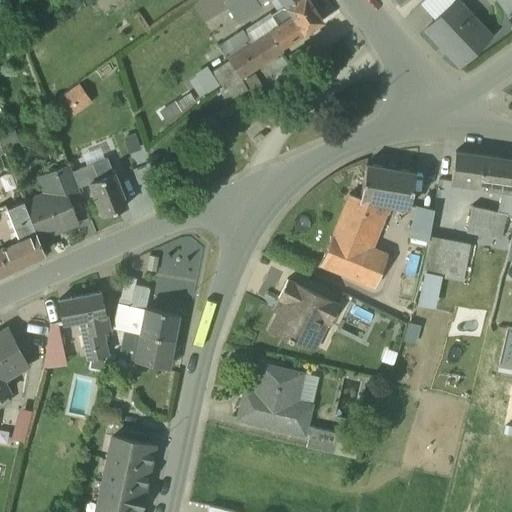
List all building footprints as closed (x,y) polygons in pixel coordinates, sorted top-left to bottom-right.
[(228,0),(227,4),(234,15),(259,0),(228,0)] [(320,16),(309,0),(271,0),(283,17),(268,27),(280,43),(320,16)] [(457,0),(449,0),(424,24),(458,60),(488,32),(457,0)] [(511,0),(496,0),(507,14),(511,10),(511,0)] [(268,27),(227,56),(238,72),(280,43),(268,27)] [(242,28),(226,38),(232,48),(248,38),(242,28)] [(226,38),(223,34),(212,41),(222,55),(232,48),(226,38)] [(268,81),(290,66),(281,52),(259,68),(268,81)] [(227,56),(211,66),(221,82),(217,84),(219,87),(225,97),(229,95),(230,96),(246,85),(239,74),(239,73),(238,72),(227,56)] [(71,110),(89,97),(76,79),(58,92),(71,110)] [(14,123),(0,128),(0,139),(1,142),(19,135),(14,123)] [(480,150),(454,147),(450,175),(476,179),(480,150)] [(511,154),(480,150),(476,179),(507,183),(511,183),(511,154)] [(112,169),(106,153),(91,158),(97,174),(88,178),(89,179),(101,210),(126,201),(114,169),(112,169)] [(163,154),(151,162),(157,171),(169,163),(163,154)] [(91,158),(78,163),(84,181),(89,179),(88,178),(97,174),(91,158)] [(80,193),(67,159),(53,164),(60,181),(61,181),(68,198),(80,193)] [(412,167),(364,159),(358,192),(358,193),(388,198),(407,201),(412,167)] [(53,164),(37,170),(44,188),(60,181),(53,164)] [(60,181),(44,188),(46,191),(24,200),(28,212),(37,233),(75,218),(68,198),(61,181),(60,181)] [(511,183),(507,183),(501,208),(511,209),(511,183)] [(347,189),(319,258),(373,280),(385,250),(366,243),(381,206),(384,208),(388,198),(358,193),(358,192),(347,189)] [(22,196),(6,203),(12,219),(28,212),(24,200),(22,196)] [(432,205),(414,201),(408,231),(426,235),(427,230),(432,205)] [(501,208),(470,201),(464,226),(471,228),(499,235),(505,209),(501,208)] [(6,203),(0,205),(0,243),(18,234),(12,219),(6,203)] [(28,212),(12,219),(18,234),(0,243),(0,265),(42,246),(37,233),(28,212)] [(464,226),(446,221),(443,233),(427,230),(426,235),(423,252),(420,268),(422,269),(440,272),(460,277),(471,228),(464,226)] [(157,252),(148,250),(145,265),(154,267),(157,252)] [(440,272),(422,269),(416,299),(433,302),(440,272)] [(128,271),(123,270),(118,292),(130,294),(134,279),(135,273),(128,271)] [(316,288),(286,273),(276,292),(282,295),(283,294),(294,299),(296,295),(309,301),(316,288)] [(146,281),(134,279),(130,294),(129,300),(144,303),(148,284),(146,281)] [(99,287),(56,296),(61,319),(78,316),(84,342),(103,338),(100,327),(107,326),(99,287)] [(294,299),(283,294),(282,295),(277,305),(276,304),(267,323),(289,334),(290,332),(305,339),(318,312),(327,317),(336,298),(316,288),(309,301),(296,295),(294,299)] [(118,292),(117,298),(128,300),(129,300),(130,294),(118,292)] [(176,309),(144,303),(129,300),(128,300),(126,312),(141,315),(139,329),(171,334),(176,309)] [(406,317),(401,335),(412,338),(417,320),(406,317)] [(55,320),(50,321),(42,362),(63,357),(55,320)] [(8,328),(0,331),(0,390),(7,386),(0,373),(25,360),(8,328)] [(171,334),(139,329),(136,343),(120,340),(118,350),(134,353),(134,354),(166,360),(171,334)] [(103,338),(84,342),(86,352),(105,348),(103,338)] [(296,367),(259,358),(250,395),(241,392),(236,412),(302,427),(306,408),(288,404),(296,367)] [(120,404),(94,399),(91,413),(117,418),(118,411),(120,404)] [(335,426),(309,420),(305,435),(304,441),(331,447),(335,426)] [(136,511),(153,440),(111,431),(93,511),(136,511)] [(232,511),(234,506),(207,499),(203,511),(232,511)]
